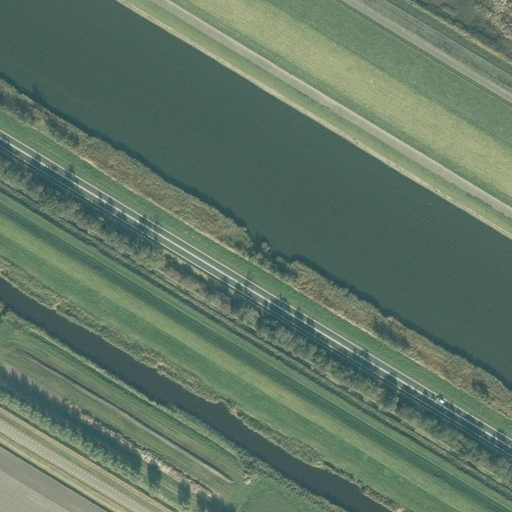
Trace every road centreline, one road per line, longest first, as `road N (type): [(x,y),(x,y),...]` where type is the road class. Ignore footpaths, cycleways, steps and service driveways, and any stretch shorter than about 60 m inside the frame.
road 1 (primary): [(511,448),(0,138)]
road 2 (unclassified): [(142,511),(0,425)]
